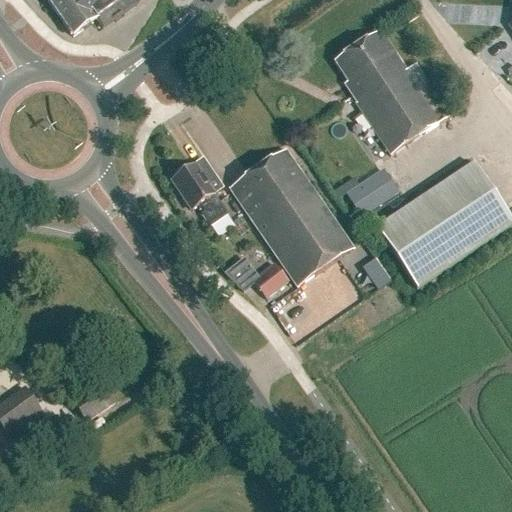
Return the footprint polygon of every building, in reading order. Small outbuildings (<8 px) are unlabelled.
[(45,0),(73,39),(97,22),(102,30),(145,0),(45,0)] [(380,35),(334,66),(348,86),(345,88),(358,107),(357,108),(390,158),(390,159),(456,115),(448,104),(443,108),(415,67),(406,73),(380,35)] [(229,191),(297,290),(353,252),(285,153),(229,191)] [(511,222),(474,165),(376,231),(416,291),(511,227),(511,222)] [(196,209),(210,229),(226,218),(212,198),(213,197),(194,169),(184,176),(182,174),(173,180),(175,182),(172,184),(182,199),(189,208),(191,212),(196,209)] [(382,173),(345,198),(361,221),(398,197),(382,173)] [(229,277),(248,296),(255,290),(267,305),(289,288),(276,271),(259,284),(245,264),(229,277)] [(71,403),(86,426),(115,407),(100,384),(71,403)] [(42,387),(35,394),(45,406),(53,399),(42,387)] [(0,426),(10,441),(42,419),(40,416),(47,411),(41,401),(34,406),(23,391),(0,407),(0,426)]
